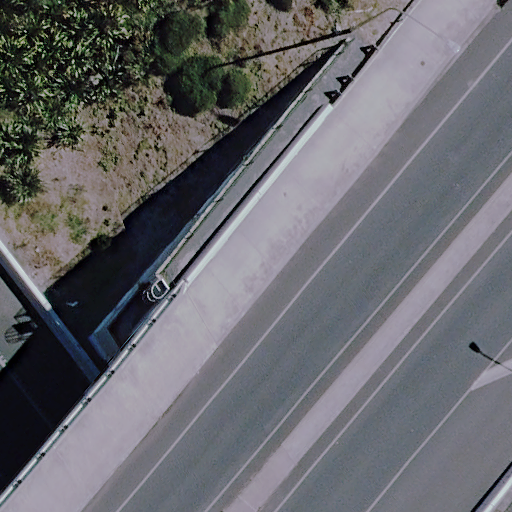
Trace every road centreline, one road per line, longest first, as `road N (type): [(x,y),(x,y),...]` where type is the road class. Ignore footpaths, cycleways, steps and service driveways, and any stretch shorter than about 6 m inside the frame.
road 1 (secondary): [(126,511),(511,46)]
road 2 (secondary): [(511,321),(365,511)]
